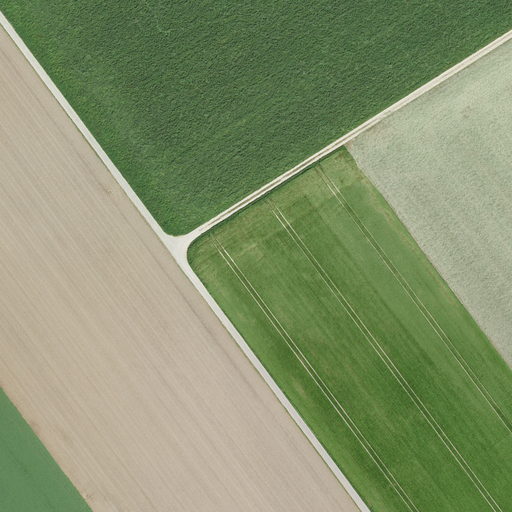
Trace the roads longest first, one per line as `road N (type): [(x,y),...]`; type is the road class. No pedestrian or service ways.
road 1 (track): [(368,511),(0,16)]
road 2 (track): [(511,33),(173,248)]
